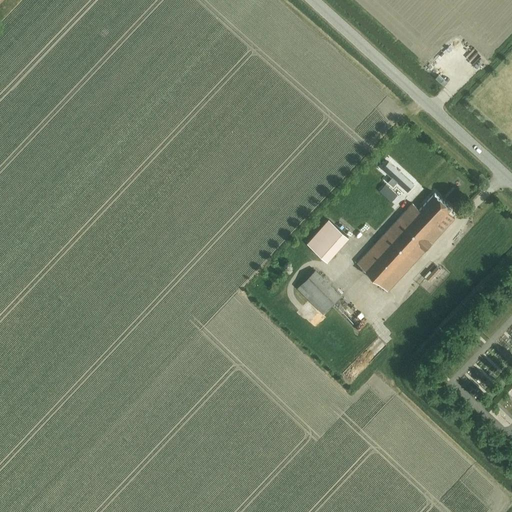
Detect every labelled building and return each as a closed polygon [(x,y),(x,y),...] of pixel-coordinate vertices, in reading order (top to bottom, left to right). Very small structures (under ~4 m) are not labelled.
[(394,169),(387,176),(404,192),(411,185),(394,169)] [(386,184),(380,191),(385,195),(391,188),(386,184)] [(437,223),(451,207),(435,192),(419,209),(412,203),(357,262),(387,290),(442,231),(438,226),(439,225),(437,223)] [(327,261),(348,237),(329,219),(307,244),(327,261)] [(429,281),(440,269),(436,266),(431,271),(429,270),(424,276),(429,281)] [(323,313),(341,296),(315,270),(297,287),(323,313)]
